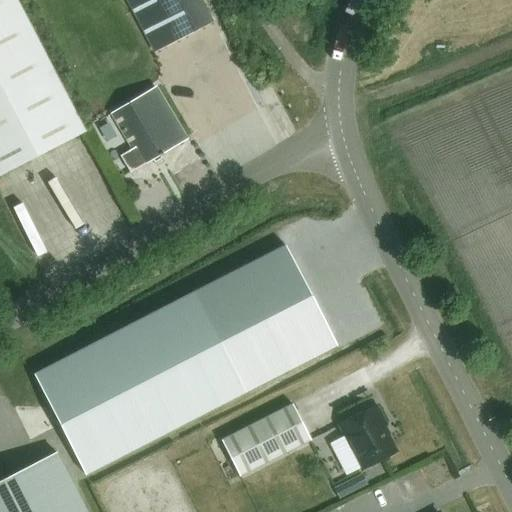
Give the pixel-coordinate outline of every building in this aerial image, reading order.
[(0,0),(0,176),(85,132),(16,0),(0,0)] [(132,0),(158,52),(213,23),(201,0),(132,0)] [(110,115),(131,150),(121,156),(130,173),(186,140),(155,88),(122,108),(110,115)] [(197,293),(36,374),(87,474),(248,393),(197,293)] [(311,440),(293,404),(222,441),(240,477),(311,440)] [(387,425),(377,406),(342,425),(364,468),(395,452),(382,427),(387,425)] [(86,511),(56,453),(0,481),(0,511),(86,511)]
